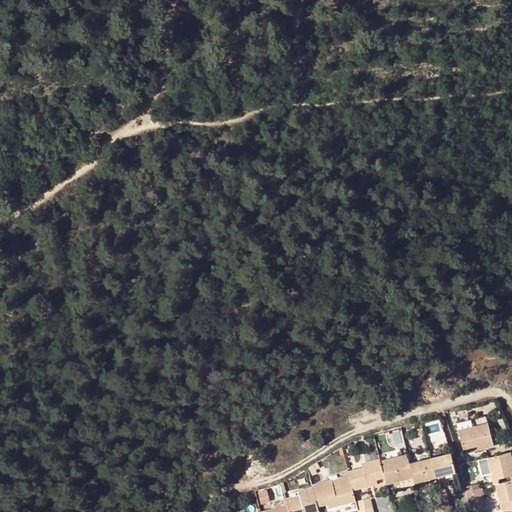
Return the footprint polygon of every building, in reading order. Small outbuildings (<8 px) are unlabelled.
[(458,431),(477,427),(474,419),(456,424),(458,431)] [(488,423),(477,427),(458,431),(465,453),(494,445),(488,423)] [(511,458),(510,452),(488,458),(491,467),(492,474),(494,480),(511,475),(511,458)] [(431,459),(436,477),(441,476),(456,472),(454,463),(451,454),(431,459)] [(386,478),(387,485),(412,478),(414,478),(410,464),(408,455),(381,462),(386,478)] [(415,482),(416,482),(429,479),(436,477),(431,459),(410,464),(414,478),(415,482)] [(367,482),(377,480),(386,478),(381,462),(381,460),(362,464),(363,469),(349,472),(350,476),(352,483),(353,490),(369,487),(367,482)] [(316,468),(310,470),(312,480),(318,478),(316,468)] [(511,479),(511,475),(494,480),(495,484),(497,484),(511,479)] [(334,487),(352,483),(350,476),(332,480),(333,483),(334,487)] [(413,485),(412,478),(387,485),(388,488),(401,485),(401,487),(413,485)] [(429,479),(416,482),(418,487),(430,485),(429,479)] [(511,479),(497,484),(503,511),(511,508),(511,479)] [(334,487),(333,483),(313,488),(318,506),(328,504),(337,502),(338,506),(356,501),(353,490),(352,483),(334,487)] [(286,500),(288,506),(289,511),(317,511),(320,511),(318,506),(313,488),(300,492),(301,496),(286,500)] [(469,499),(482,495),(480,488),(467,491),(469,499)] [(263,491),(264,504),(273,503),(271,490),(263,491)] [(470,506),(484,503),(482,495),(469,499),(470,506)] [(434,500),(436,508),(449,504),(447,497),(441,499),(434,500)] [(372,507),(370,500),(370,498),(356,501),(359,510),(372,507)] [(484,503),(470,506),(471,511),(480,511),(486,511),(484,503)]
